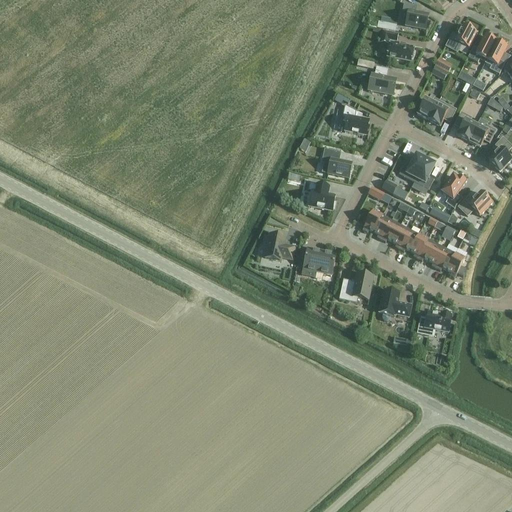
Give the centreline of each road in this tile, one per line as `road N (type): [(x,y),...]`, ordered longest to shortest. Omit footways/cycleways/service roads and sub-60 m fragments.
road 1 (tertiary): [(441,410),(0,180)]
road 2 (residential): [(511,302),(458,303),(340,239)]
road 3 (residential): [(395,125),(446,26),(474,0)]
road 4 (unclassified): [(331,511),(441,410)]
road 5 (residential): [(395,125),(466,162),(501,195)]
road 6 (residential): [(340,239),(395,125)]
